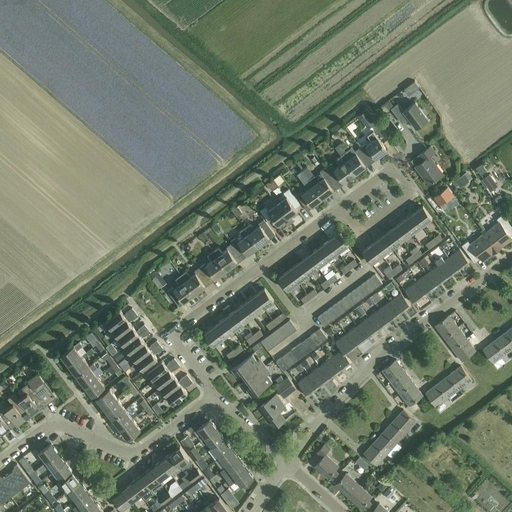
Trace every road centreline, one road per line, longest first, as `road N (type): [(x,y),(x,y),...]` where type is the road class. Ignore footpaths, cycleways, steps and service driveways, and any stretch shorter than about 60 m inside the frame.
road 1 (residential): [(287,462),(363,374),(511,256)]
road 2 (residential): [(213,395),(175,344),(177,329),(342,206)]
road 3 (residential): [(213,395),(137,452),(51,425),(0,461)]
road 4 (residential): [(342,206),(362,227),(402,201),(408,190),(400,177),(383,175)]
